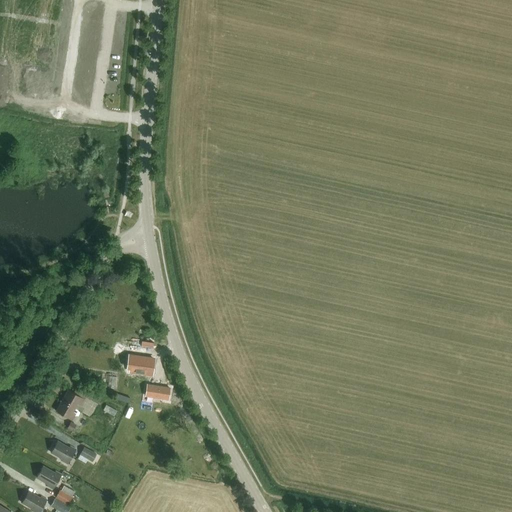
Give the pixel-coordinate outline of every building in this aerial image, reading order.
[(151,375),(154,359),(128,355),(126,368),(130,368),(130,372),(151,375)] [(170,389),(147,385),(145,396),(168,399),(170,389)] [(90,400),(97,391),(91,387),(85,397),(90,400)] [(67,390),(61,400),(75,408),(77,404),(79,406),(83,399),(67,390)] [(61,400),(55,411),(71,421),(75,415),(78,417),(81,412),(75,408),(61,400)] [(108,403),(105,409),(116,415),(119,409),(108,403)] [(72,431),(76,425),(71,422),(67,429),(72,431)] [(67,465),(75,450),(68,447),(67,449),(56,443),(50,453),(61,460),(60,462),(67,465)] [(97,454),(85,446),(80,454),(81,454),(78,458),(86,463),(89,459),(93,461),(97,454)] [(52,490),(61,476),(54,472),(53,474),(42,467),(36,478),(47,485),(46,487),(52,490)] [(72,497),(59,490),(55,498),(67,505),(72,497)] [(32,511),(39,511),(46,501),(40,497),(39,499),(28,492),(21,503),(33,510),(32,511)] [(67,511),(70,508),(55,499),(50,506),(56,510),(55,511),(67,511)]
